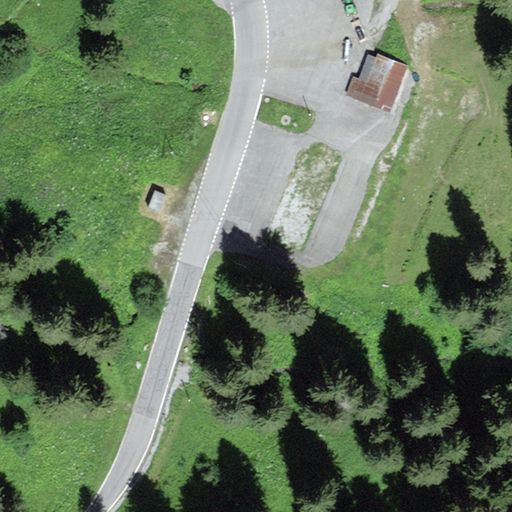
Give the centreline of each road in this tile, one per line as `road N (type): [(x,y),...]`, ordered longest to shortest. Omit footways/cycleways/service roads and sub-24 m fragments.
road 1 (unclassified): [(202,232),(139,435),(96,511)]
road 2 (unclassified): [(202,232),(247,89),(246,0)]
